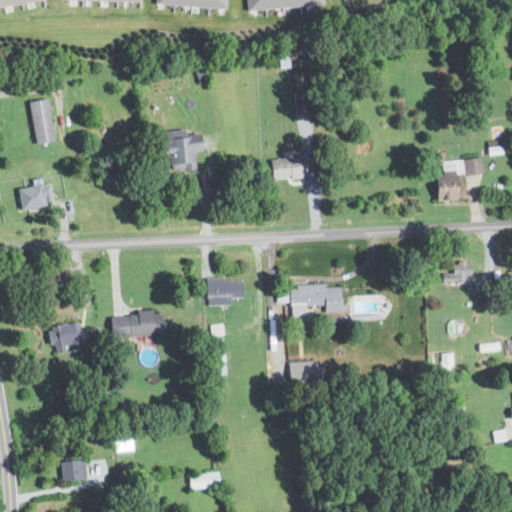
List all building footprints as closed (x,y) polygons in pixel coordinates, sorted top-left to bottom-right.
[(245,0),(246,9),(323,5),(322,0),(245,0)] [(309,92),(293,92),(293,113),(309,113),(309,92)] [(34,145),(53,141),(45,98),(26,101),(34,145)] [(198,150),(197,130),(159,132),(160,157),(168,157),(169,170),(193,169),(192,150),(198,150)] [(486,142),(487,155),(501,154),(500,141),(486,142)] [(299,157),(269,157),(269,178),(299,178),(299,157)] [(433,173),(434,201),(455,200),(455,174),(480,173),(480,159),(441,160),(442,173),(433,173)] [(51,205),(49,184),(17,187),(19,209),(51,205)] [(441,282),(469,282),(469,261),(452,261),(452,273),(441,273),(441,282)] [(204,297),(241,297),(241,279),(204,279),(204,297)] [(339,311),(338,284),(288,285),(289,317),(304,317),(304,305),(323,305),(323,311),(339,311)] [(110,335),(159,335),(159,312),(110,312),(110,335)] [(46,326),(50,350),(79,345),(76,321),(46,326)] [(210,339),(210,375),(222,375),(222,339),(210,339)] [(114,451),(132,451),(132,437),(113,438),(114,451)] [(85,478),(83,459),(59,461),(61,480),(85,478)] [(219,485),(217,470),(187,475),(189,489),(219,485)]
